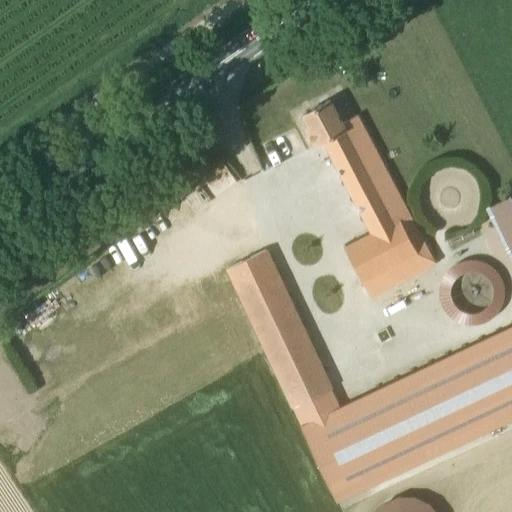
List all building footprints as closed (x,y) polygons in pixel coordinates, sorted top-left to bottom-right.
[(315,145),(325,141),(372,233),(345,247),(344,244),(342,245),(367,296),(368,295),(432,263),(417,232),(409,236),(400,218),(408,214),(358,115),(342,123),(330,100),(303,114),(310,127),(307,129),(315,145)] [(212,197),(234,181),(219,160),(197,177),(212,197)] [(145,207),(155,222),(194,196),(184,181),(145,207)] [(511,201),(509,195),(484,206),(511,267),(511,201)] [(225,265),(337,499),(511,421),(511,327),(335,406),(264,247),(225,265)] [(437,511),(389,489),(378,511),(437,511)]
